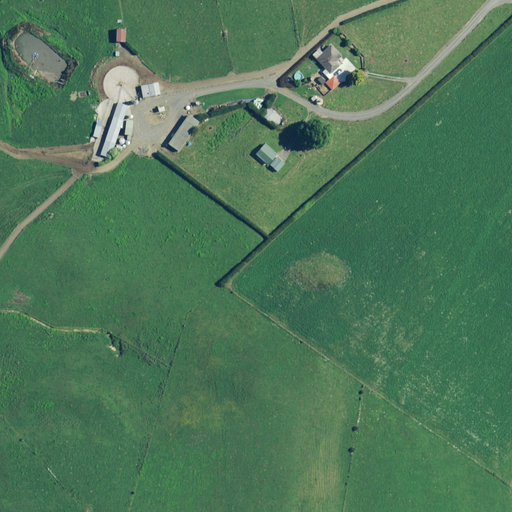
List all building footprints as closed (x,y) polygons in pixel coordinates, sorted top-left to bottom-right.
[(124,29),(115,29),(115,42),(124,42),(124,29)] [(322,72),(328,79),(333,75),(331,73),(338,66),(335,62),(340,57),(330,46),(324,51),(320,47),(311,55),(325,69),(322,72)] [(339,84),(333,76),(325,83),(332,91),(339,84)] [(159,94),(157,83),(140,86),(142,98),(159,94)] [(101,103),(96,99),(89,107),(95,111),(101,103)] [(119,128),(122,120),(127,106),(118,103),(99,155),(109,158),(119,128)] [(283,117),(267,108),(262,117),(277,126),(283,117)] [(198,122),(188,116),(168,145),(178,152),(198,122)] [(122,120),(119,128),(124,129),(123,135),(130,136),(133,121),(122,120)] [(274,156),(263,146),(255,154),(266,165),(274,156)] [(283,164),(276,157),(269,165),(276,172),(283,164)]
